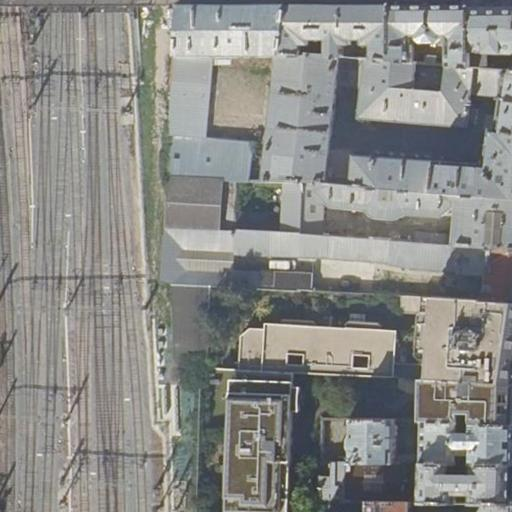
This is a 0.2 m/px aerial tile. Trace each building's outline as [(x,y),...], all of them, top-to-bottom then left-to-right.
[(511,3),(493,4),(470,4),(469,69),(487,70),(488,56),(511,55),(511,3)] [(303,5),(288,5),(281,57),(303,58),(303,47),(311,47),(312,42),(327,42),(327,57),(344,58),(345,46),(352,46),(353,41),(355,41),(355,46),(371,46),(372,62),(389,63),(391,4),(338,5),(303,5)] [(416,4),(391,4),(389,63),(413,65),(413,41),(418,41),(422,46),(437,46),(440,41),(445,41),(445,67),(469,69),(470,4),(416,4)] [(281,57),(288,5),(234,5),(181,5),(177,58),(210,58),(279,58),(281,58),(281,57)] [(309,58),(303,58),(281,57),(281,58),(279,58),(268,166),(263,166),(264,161),(251,160),(251,147),(202,141),(210,58),(177,58),(174,58),(163,178),(169,178),(224,181),(273,183),(303,185),(304,182),(330,184),(340,85),(365,87),(362,120),(468,129),(468,123),(473,123),(474,111),(469,110),(471,95),(503,97),(500,120),(494,120),(488,164),(440,161),(440,160),(438,160),(437,161),(359,156),(355,186),(511,198),(511,71),(487,70),(469,69),(445,67),(434,66),(423,66),(413,65),(389,63),(372,62),(360,61),(360,60),(344,58),(327,57),(310,56),(309,58)] [(424,58),(423,66),(434,66),(435,59),(424,58)] [(223,215),(224,181),(169,178),(167,227),(237,232),(323,235),(325,199),(333,207),(369,210),(368,211),(368,212),(369,213),(369,215),(370,215),(371,216),(372,216),(373,217),(401,219),(402,218),(403,218),(404,217),(404,216),(405,215),(405,214),(406,213),(442,216),(458,203),(456,234),(417,233),(416,242),(511,249),(511,198),(355,186),(330,184),(304,182),(303,185),(273,183),(271,218),(223,215)] [(511,249),(416,242),(323,235),(237,232),(167,227),(163,283),(166,283),(213,285),(295,289),(296,287),(310,288),(311,273),(235,271),(235,255),(341,258),(388,262),(388,263),(411,268),(457,272),(458,272),(487,275),(484,300),(511,301),(511,249)] [(211,368),(213,285),(166,283),(164,380),(201,382),(202,368),(211,368)] [(400,378),(423,379),(511,383),(511,301),(402,295),(401,311),(403,313),(420,314),(419,327),(414,327),(408,331),(382,330),(381,326),(378,323),(365,322),(350,321),(347,324),(347,329),(317,328),(316,324),(315,323),(313,322),(281,320),(278,324),(262,323),(261,329),(247,328),(238,335),(236,380),(231,380),(227,511),(290,511),(294,373),(400,378)] [(351,313),(350,321),(365,322),(366,314),(351,313)] [(408,394),(422,394),(423,379),(400,378),(399,387),(408,394)] [(421,421),(423,421),(480,422),(487,423),(511,423),(511,383),(423,379),(422,394),(421,421)] [(411,427),(412,421),(352,420),(352,437),(350,439),(350,450),(352,452),(351,464),(511,464),(511,423),(487,423),(480,422),(423,421),(422,456),(395,456),(396,438),(397,436),(398,428),(411,427)] [(511,464),(351,464),(334,464),(333,476),(323,476),(322,503),(370,504),(412,504),(478,504),(511,504),(511,464)]
